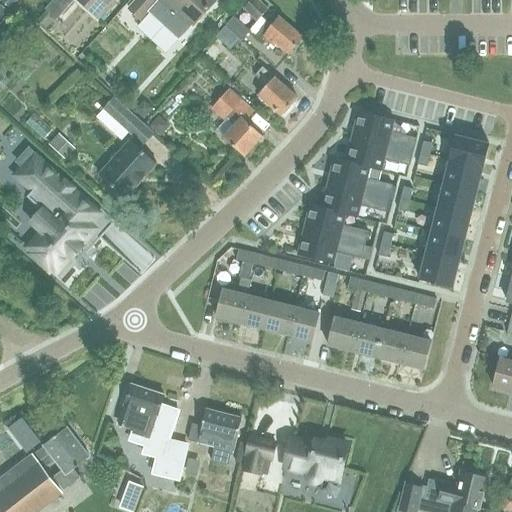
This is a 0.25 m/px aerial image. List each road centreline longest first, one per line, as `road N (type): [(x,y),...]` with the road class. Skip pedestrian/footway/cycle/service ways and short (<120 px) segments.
road 1 (residential): [(127,314),(143,334),(448,411)]
road 2 (unclassified): [(347,70),(320,125),(127,314)]
road 3 (residential): [(511,163),(448,411)]
road 4 (residential): [(511,114),(347,70)]
road 5 (residential): [(511,27),(350,25)]
road 6 (unclassified): [(0,384),(127,314)]
